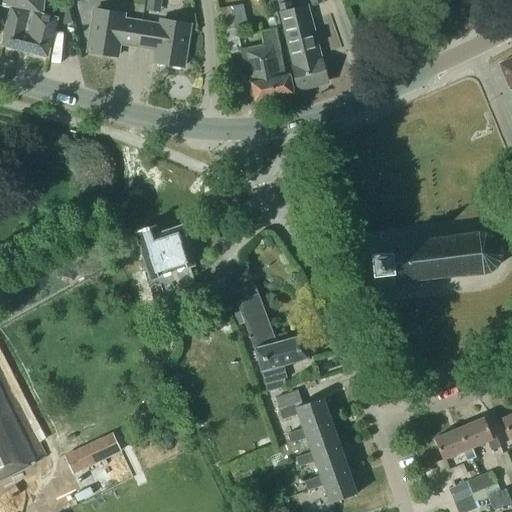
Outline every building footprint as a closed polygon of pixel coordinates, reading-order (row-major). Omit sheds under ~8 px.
[(5,44),(49,56),(59,19),(43,14),(45,0),(6,0),(5,7),(14,10),(5,44)] [(303,7),(293,10),(291,1),(280,4),(282,13),(287,36),(299,88),(328,81),(316,31),(309,33),(303,7)] [(226,28),(234,27),(230,7),(221,8),(226,28)] [(139,46),(143,22),(124,19),(125,14),(96,10),(89,52),(119,56),(121,43),(139,46)] [(143,22),(139,46),(157,49),(155,62),(185,66),(191,25),(162,20),(161,25),(143,22)] [(294,94),(290,73),(286,74),(276,29),(264,32),(266,45),(243,51),(249,83),(252,83),(256,103),(294,94)] [(511,59),(499,65),(511,93),(511,59)] [(160,279),(191,270),(194,269),(188,249),(189,248),(183,228),(158,236),(156,228),(137,234),(144,254),(142,255),(151,282),(160,279)] [(483,234),(480,234),(388,245),(389,254),(371,256),(374,278),(392,275),(393,284),(487,273),(489,273),(491,272),(494,270),(496,267),(497,266),(499,264),(500,262),(501,259),(501,257),(501,256),(501,253),(501,251),(501,248),(500,247),(499,245),(498,243),(497,241),(495,239),(493,237),(490,236),(488,235),(486,234),(483,234)] [(236,297),(255,290),(247,269),(228,277),(236,297)] [(309,361),(302,337),(277,344),(264,310),(255,290),(236,297),(241,310),(249,336),(247,337),(249,340),(251,340),(254,348),(265,386),(287,380),(283,368),(309,361)] [(0,483),(47,461),(0,366),(0,483)] [(298,417),(303,430),(304,433),(331,424),(323,400),(302,407),(298,393),(275,401),(282,422),(298,417)] [(511,441),(511,440),(511,415),(502,420),(511,441)] [(468,450),(472,449),(487,442),(491,452),(500,448),(496,439),(493,440),(485,419),(459,429),(468,450)] [(304,433),(303,430),(288,435),(291,445),(306,439),(311,454),(312,457),(340,448),(331,424),(304,433)] [(468,450),(459,429),(434,440),(443,461),(463,453),(467,462),(476,458),(472,449),(468,450)] [(73,474),(121,452),(112,434),(65,457),(73,474)] [(314,463),(320,478),(321,481),(348,471),(340,448),(312,457),(311,454),(296,459),(299,468),(314,463)] [(287,449),(274,454),(280,471),(293,466),(287,449)] [(451,470),(441,474),(446,484),(469,474),(465,464),(451,470)] [(321,481),(320,478),(305,483),(308,492),(323,486),(330,505),(356,495),(348,471),(321,481)] [(493,471),(480,476),(485,488),(498,483),(493,471)] [(480,476),(468,481),(473,493),(485,488),(480,476)] [(498,483),(485,488),(489,496),(501,491),(498,483)]
